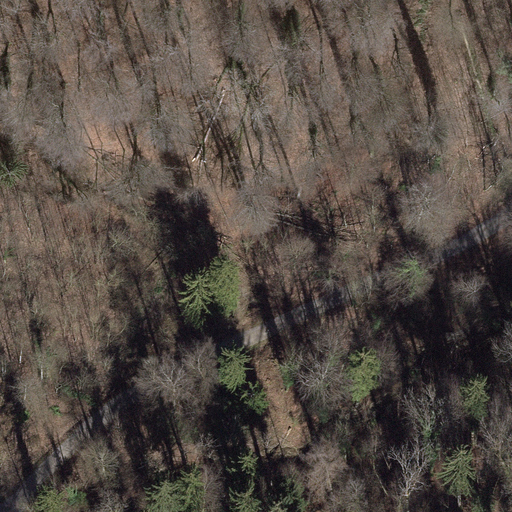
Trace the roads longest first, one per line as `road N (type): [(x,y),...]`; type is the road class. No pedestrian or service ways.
road 1 (track): [(511,210),(456,245),(128,396),(1,511)]
road 2 (track): [(145,386),(147,331),(171,290),(205,258),(296,222),(336,177),(395,85),(415,0)]
